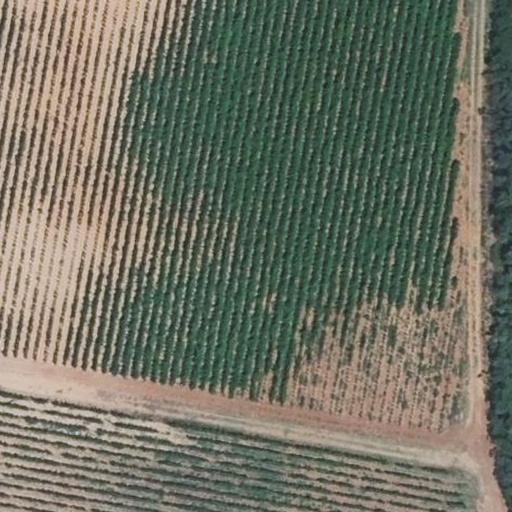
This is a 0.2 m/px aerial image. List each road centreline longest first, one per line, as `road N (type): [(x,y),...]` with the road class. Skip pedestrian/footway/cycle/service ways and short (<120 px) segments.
road 1 (track): [(493,511),(479,358),(488,0)]
road 2 (track): [(0,377),(488,463)]
